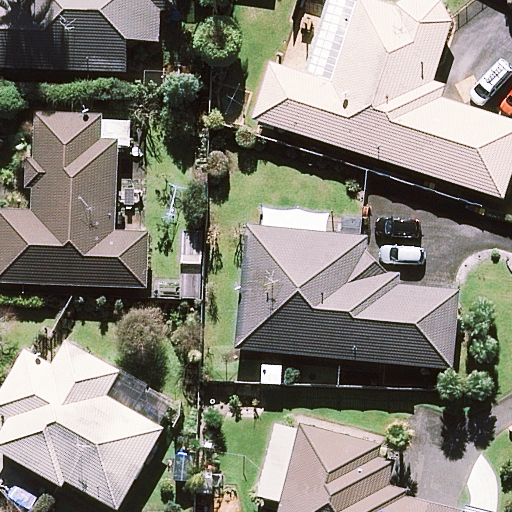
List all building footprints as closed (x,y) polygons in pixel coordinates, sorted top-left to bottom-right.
[(182,0),(0,0),(0,72),(131,77),(132,46),(164,47),(165,15),(182,16),(182,0)] [(441,0),(415,0),(399,11),(365,0),(337,88),(276,69),(259,124),(508,204),(511,190),(511,125),(432,100),(456,26),(450,2),(441,0)] [(124,123),(37,120),(33,219),(5,218),(2,286),(152,293),(154,238),(119,237),(124,123)] [(267,234),(255,232),(243,353),(456,374),(464,297),(370,288),(375,243),(331,239),(332,220),(269,214),(267,234)] [(124,511),(181,409),(70,347),(57,371),(30,356),(1,408),(18,418),(0,451),(0,452),(107,511),(124,511)] [(283,511),(452,511),(406,500),(408,492),(392,487),(399,458),(286,428),(274,472),(292,477),(283,511)]
